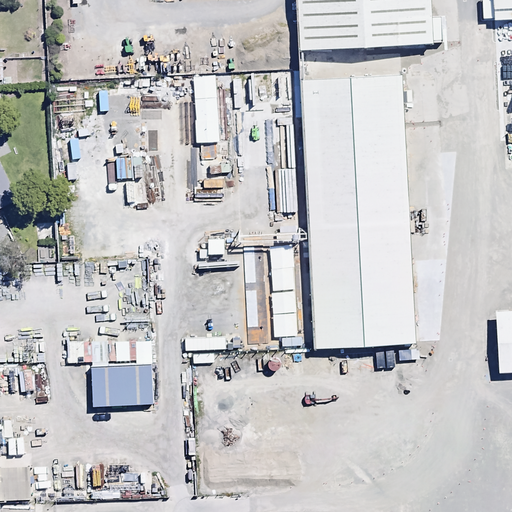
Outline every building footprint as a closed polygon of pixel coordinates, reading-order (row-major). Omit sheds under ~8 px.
[(433,0),(300,0),(303,52),(436,44),(433,0)] [(511,0),(491,0),(492,17),(511,15),(511,0)] [(406,78),(302,83),(317,349),(420,344),(406,78)] [(53,86),(53,106),(86,105),(85,85),(53,86)] [(53,121),(54,141),(80,140),(79,120),(53,121)] [(0,208),(16,202),(0,164),(0,208)] [(511,169),(446,179),(454,233),(511,225),(511,169)] [(261,223),(243,223),(243,243),(262,243),(261,223)] [(51,224),(36,225),(36,242),(51,242),(51,224)] [(69,231),(69,239),(98,238),(98,230),(69,231)] [(511,232),(445,243),(452,290),(511,281),(511,232)] [(75,243),(75,252),(118,252),(118,243),(75,243)] [(260,256),(243,256),(243,278),(261,277),(260,256)] [(272,301),(272,323),(294,323),(294,301),(272,301)] [(511,313),(468,316),(471,372),(511,369),(511,313)] [(135,337),(123,338),(123,360),(151,360),(151,338),(147,338),(146,319),(135,320),(135,337)] [(411,344),(394,346),(395,360),(412,359),(411,344)] [(154,366),(95,369),(97,412),(156,409),(154,366)] [(485,397),(486,424),(468,425),(469,454),(478,454),(478,447),(486,447),(486,442),(497,442),(497,440),(504,440),(503,396),(485,397)]
